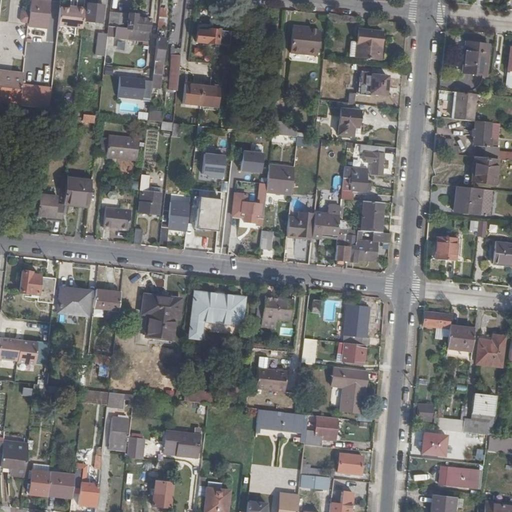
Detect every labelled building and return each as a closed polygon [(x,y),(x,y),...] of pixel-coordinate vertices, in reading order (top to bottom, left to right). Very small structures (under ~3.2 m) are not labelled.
[(51,2),(38,0),(31,0),(30,12),(28,24),(28,28),(48,30),(51,2)] [(85,22),(101,24),(103,6),(87,4),(85,22)] [(70,10),(60,8),(58,26),(83,30),(85,8),(76,7),(76,11),(70,10)] [(161,8),(158,27),(166,28),(168,9),(161,8)] [(30,12),(21,11),(19,22),(21,24),(28,24),(30,12)] [(142,16),(110,13),(108,28),(115,29),(114,39),(147,43),(150,20),(142,19),(142,16)] [(98,43),(106,44),(108,31),(99,30),(98,43)] [(225,46),(229,47),(231,33),(208,30),(208,33),(198,32),(197,43),(225,46)] [(383,33),(359,31),(358,43),(356,58),(380,60),(383,33)] [(309,33),(293,32),(290,57),(317,60),(320,35),(309,33)] [(165,40),(157,39),(152,83),(151,89),(160,89),(165,40)] [(349,57),(356,58),(358,43),(351,42),(349,57)] [(461,72),(467,73),(469,43),(464,43),(461,72)] [(469,43),(467,73),(488,76),(490,45),(469,43)] [(188,63),(188,57),(180,56),(180,58),(179,70),(186,71),(187,68),(191,69),(192,64),(188,63)] [(167,91),(176,93),(178,78),(179,70),(180,58),(171,57),(167,91)] [(290,61),(289,76),(299,77),(301,62),(290,61)] [(23,73),(0,70),(0,104),(19,106),(22,85),(23,73)] [(179,70),(178,78),(186,80),(186,71),(179,70)] [(370,95),(386,96),(388,78),(372,76),(372,72),(361,71),(359,95),(370,96),(370,95)] [(151,89),(152,83),(144,82),(144,81),(120,78),(118,98),(142,100),(142,99),(150,100),(151,89)] [(182,104),(200,106),(201,84),(194,83),(193,86),(184,85),(182,104)] [(201,84),(200,106),(217,108),(219,88),(210,88),(210,85),(201,84)] [(52,88),(22,85),(19,106),(49,110),(52,88)] [(474,123),(477,95),(457,93),(455,110),(455,121),(474,123)] [(337,135),(359,138),(362,111),(340,108),(337,135)] [(149,112),(148,121),(162,122),(163,114),(149,112)] [(273,121),(272,135),(295,138),(296,129),(285,128),(285,122),(273,121)] [(476,146),(475,158),(493,160),(494,148),(489,148),(490,142),(490,134),(491,125),(475,123),(473,146),(476,146)] [(499,125),(491,125),(490,134),(490,142),(489,148),(494,148),(499,149),(501,126),(499,125)] [(120,156),(120,159),(136,160),(138,139),(108,136),(108,138),(106,154),(120,156)] [(448,140),(446,155),(461,156),(462,148),(456,147),(456,141),(448,140)] [(384,161),(385,148),(360,145),(360,152),(363,153),(362,163),(372,164),(372,175),(382,176),(383,169),(387,169),(388,161),(384,161)] [(243,149),(239,171),(261,174),(264,153),(243,149)] [(511,162),(511,154),(498,153),(498,161),(499,161),(511,162)] [(224,157),(204,155),(202,176),(221,178),(224,157)] [(493,160),(475,158),(473,183),(495,186),(499,161),(498,161),(493,160)] [(290,196),(294,169),(269,165),(267,182),(265,193),(290,196)] [(349,179),(350,168),(344,167),(341,200),(351,201),(351,191),(356,191),(356,194),(361,194),(361,192),(370,193),(371,187),(369,185),(366,185),(367,176),(361,176),(355,176),(355,172),(352,171),(352,179),(349,179)] [(148,177),(140,176),(139,179),(138,190),(140,190),(138,212),(158,214),(160,193),(146,191),(147,186),(148,177)] [(63,202),(88,205),(91,181),(66,178),(63,202)] [(242,226),(262,228),(262,223),(265,193),(267,182),(260,181),(257,208),(241,206),(241,204),(232,202),(230,218),(243,220),(242,226)] [(200,187),(191,187),(190,197),(189,206),(188,214),(196,215),(195,230),(216,232),(219,200),(199,198),(200,187)] [(458,187),(456,203),(455,212),(479,215),(481,189),(458,187)] [(55,222),(61,222),(62,206),(56,205),(57,197),(39,195),(37,217),(45,218),(55,218),(55,222)] [(380,234),(383,205),(363,203),(360,232),(373,233),(380,234)] [(170,230),(185,231),(186,229),(188,214),(189,206),(169,204),(168,218),(171,218),(170,230)] [(321,234),(337,236),(337,234),(337,230),(340,207),(330,207),(330,214),(314,213),(314,216),(312,238),(320,239),(321,234)] [(103,229),(118,230),(128,231),(129,211),(105,209),(103,229)] [(188,214),(186,229),(195,230),(196,215),(188,214)] [(298,236),(312,238),(314,216),(299,214),(298,220),(288,219),(286,237),(298,238),(298,236)] [(488,222),(481,221),(479,238),(486,238),(488,222)] [(472,231),(479,232),(480,222),(473,222),(472,231)] [(272,233),(261,232),(259,249),(270,250),(272,233)] [(389,243),(390,235),(380,234),(373,233),(372,241),(389,243)] [(356,243),(357,237),(348,236),(346,236),(346,241),(347,241),(346,248),(336,247),(335,261),(336,261),(335,266),(344,267),(344,262),(374,265),(376,245),(356,243)] [(437,261),(458,263),(460,241),(439,239),(437,261)] [(511,245),(495,243),(493,264),(511,265),(511,245)] [(43,305),(46,279),(40,278),(40,276),(32,275),(32,273),(21,272),(20,293),(37,295),(37,304),(43,305)] [(43,309),(52,310),(56,279),(46,279),(43,305),(43,309)] [(80,293),(61,291),(59,311),(87,314),(90,292),(80,291),(80,293)] [(120,294),(95,291),(93,307),(118,309),(120,294)] [(244,297),(193,292),(189,337),(200,338),(201,322),(241,325),(244,297)] [(264,297),(262,318),(275,319),(290,321),(292,300),(264,297)] [(169,301),(144,298),(142,313),(149,313),(146,335),(172,338),(174,317),(177,317),(179,300),(168,299),(169,301)] [(321,307),(311,306),(310,314),(320,315),(321,307)] [(364,346),(369,346),(369,339),(366,339),(368,308),(348,306),(344,336),(345,337),(344,343),(364,346)] [(449,330),(449,327),(451,317),(426,313),(425,327),(439,328),(449,330)] [(472,352),(475,330),(449,327),(449,330),(449,335),(447,349),(472,352)] [(449,330),(439,328),(438,330),(435,330),(434,337),(440,338),(440,335),(449,335),(449,330)] [(478,364),(503,367),(505,337),(481,334),(478,364)] [(46,364),(49,341),(37,339),(37,341),(24,340),(16,339),(0,337),(0,357),(18,359),(18,361),(46,364)] [(314,365),(317,340),(303,339),(301,364),(314,365)] [(364,346),(344,343),(340,343),(339,354),(346,355),(346,363),(362,364),(364,346)] [(472,361),(472,352),(447,349),(446,358),(472,361)] [(100,370),(109,371),(111,357),(95,356),(94,364),(101,364),(100,370)] [(74,388),(84,390),(87,367),(77,366),(74,388)] [(361,414),(366,372),(332,368),(330,386),(342,387),(339,411),(361,414)] [(284,392),(286,372),(258,369),(255,389),(284,392)] [(107,405),(109,392),(84,390),(83,402),(107,405)] [(184,401),(209,404),(216,405),(217,393),(185,390),(184,401)] [(125,394),(109,392),(107,405),(107,406),(123,408),(124,400),(125,394)] [(162,398),(174,400),(175,393),(163,392),(162,398)] [(473,414),(495,417),(496,396),(475,394),(473,414)] [(196,414),(206,414),(206,406),(197,405),(196,414)] [(419,420),(434,420),(435,406),(420,405),(419,420)] [(217,418),(221,411),(212,406),(209,413),(217,418)] [(257,423),(282,426),(283,413),(259,410),(257,423)] [(335,441),(337,419),(318,417),(316,432),(306,431),(305,445),(321,447),(322,439),(335,441)] [(463,420),(438,417),(437,429),(461,432),(463,420)] [(465,420),(463,431),(471,432),(472,421),(465,420)] [(127,447),(129,422),(111,421),(108,445),(127,447)] [(472,421),(471,432),(493,434),(493,423),(472,421)] [(179,450),(181,433),(166,432),(165,448),(179,450)] [(455,438),(487,442),(488,436),(463,433),(455,432),(455,438)] [(200,435),(181,433),(179,450),(179,453),(178,454),(198,455),(200,435)] [(295,444),(305,445),(306,434),(296,433),(295,444)] [(3,443),(28,446),(28,441),(19,440),(19,435),(4,434),(3,443)] [(446,457),(448,437),(424,434),(423,445),(423,453),(423,454),(446,457)] [(131,437),(128,456),(143,458),(145,438),(131,437)] [(11,474),(25,476),(28,446),(3,443),(0,464),(0,466),(11,467),(11,470),(11,474)] [(412,452),(423,453),(423,445),(413,444),(412,452)] [(337,473),(360,475),(362,457),(339,455),(337,473)] [(79,504),(97,505),(100,483),(86,482),(88,464),(76,463),(75,474),(73,488),(80,489),(79,504)] [(309,465),(303,465),(302,475),(330,478),(331,471),(309,468),(309,465)] [(439,485),(476,488),(478,471),(440,468),(439,485)] [(47,495),(48,494),(50,471),(32,469),(30,493),(47,495)] [(72,497),(73,488),(75,474),(50,471),(48,494),(72,497)] [(154,504),(173,507),(175,483),(156,480),(154,504)] [(199,495),(206,496),(207,487),(200,486),(199,495)] [(204,511),(228,511),(231,490),(207,487),(204,511)] [(331,503),(329,511),(351,511),(353,493),(342,492),(341,504),(331,503)] [(299,496),(297,511),(304,511),(306,497),(299,496)] [(461,508),(461,499),(434,496),(432,511),(455,511),(456,508),(461,508)] [(248,501),(246,511),(265,511),(267,503),(248,501)] [(504,511),(506,504),(487,502),(485,511),(504,511)]
